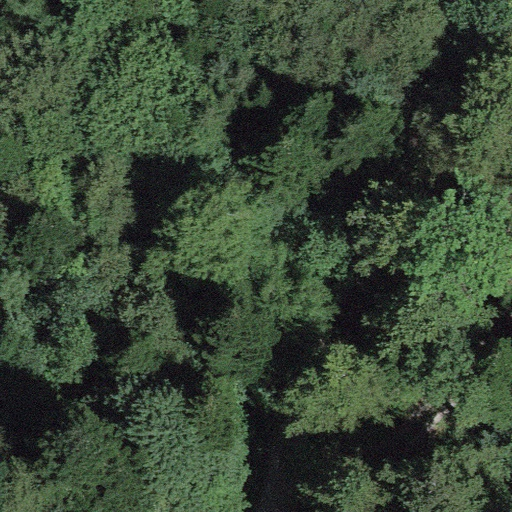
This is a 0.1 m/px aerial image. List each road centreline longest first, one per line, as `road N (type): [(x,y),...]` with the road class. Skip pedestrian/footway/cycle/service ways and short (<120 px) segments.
road 1 (track): [(490,0),(270,511)]
road 2 (track): [(312,511),(511,315)]
